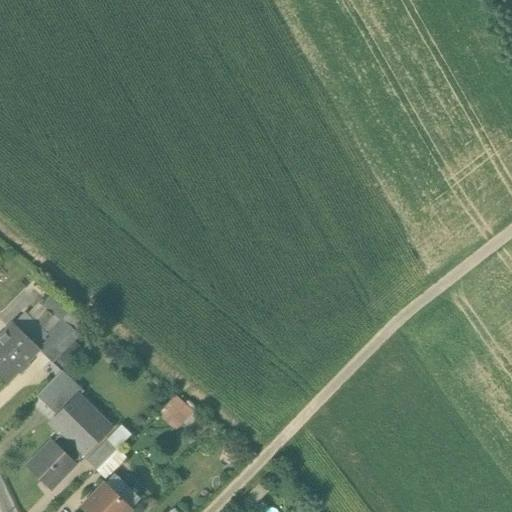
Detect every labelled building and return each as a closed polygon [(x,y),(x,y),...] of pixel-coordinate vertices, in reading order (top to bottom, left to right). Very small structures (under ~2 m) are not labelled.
[(13,324),(0,337),(0,376),(5,381),(17,370),(19,372),(28,364),(25,361),(37,348),(38,348),(35,345),(13,324)] [(56,324),(35,345),(38,348),(37,348),(41,352),(62,330),(56,324)] [(62,330),(41,352),(51,362),(72,340),(62,330)] [(61,370),(36,396),(57,416),(77,395),(78,396),(83,391),(61,370)] [(176,426),(193,409),(174,392),(158,410),(176,426)] [(78,396),(77,395),(57,416),(55,417),(63,424),(58,430),(60,432),(52,440),(75,462),(83,453),(84,453),(110,426),(78,396)] [(107,438),(86,459),(96,469),(117,448),(107,438)] [(52,440),(27,466),(50,488),(75,462),(52,440)] [(104,482),(81,506),(87,511),(126,511),(130,508),(104,482)]
